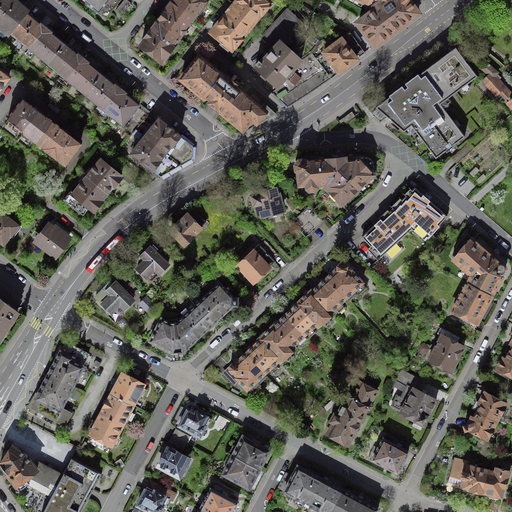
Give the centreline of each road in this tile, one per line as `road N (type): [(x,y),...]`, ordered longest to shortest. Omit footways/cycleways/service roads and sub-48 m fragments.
road 1 (residential): [(182,380),(381,197),(410,159)]
road 2 (secondary): [(232,163),(122,230),(53,310)]
road 3 (residential): [(405,499),(511,300)]
road 4 (secondary): [(444,16),(295,124)]
road 5 (residential): [(113,52),(213,135),(232,163)]
road 6 (residential): [(109,511),(182,380)]
road 7 (residential): [(410,159),(511,245)]
road 8 (residential): [(182,380),(295,441)]
road 9 (residential): [(295,441),(405,499)]
